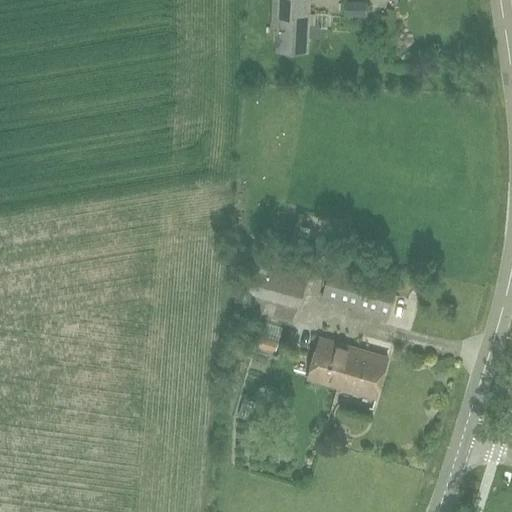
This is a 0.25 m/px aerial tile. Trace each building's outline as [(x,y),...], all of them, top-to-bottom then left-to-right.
[(308,52),(310,0),(278,0),(276,51),(308,52)] [(343,0),(344,14),(370,13),(369,0),(343,0)] [(294,322),(310,268),(256,252),(240,307),(294,322)] [(388,317),(398,284),(332,265),(322,298),(388,317)] [(351,366),(356,348),(320,337),(308,377),(338,386),(344,364),(351,366)] [(344,364),(338,386),(376,397),(388,357),(356,348),(351,366),(344,364)]
